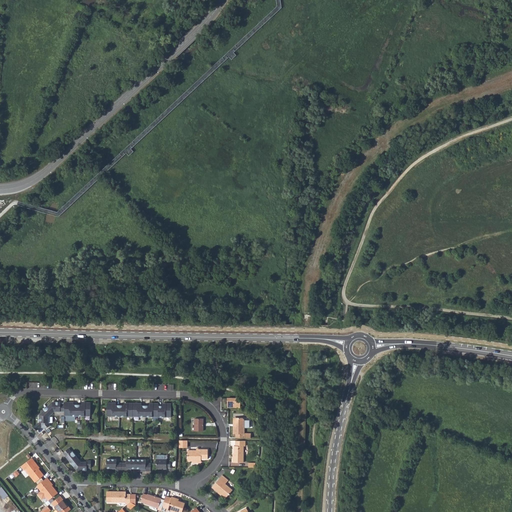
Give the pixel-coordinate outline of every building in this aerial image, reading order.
[(56,411),(66,411),(66,401),(51,401),(46,406),(53,414),(56,411)] [(79,415),(80,404),(75,404),(70,404),(70,401),(66,401),(66,411),(66,415),(79,415)] [(83,404),(80,404),(79,415),(92,415),(92,401),(86,401),(86,404),(83,404)] [(108,416),(121,416),(121,405),(117,404),(112,404),(112,402),(108,402),(108,416)] [(134,417),(134,402),(129,402),(129,405),(124,405),(121,405),(121,416),(134,417)] [(135,417),(146,417),(146,405),(142,405),(138,405),(138,402),(134,402),(134,417),(135,417)] [(159,417),(160,406),(160,402),(154,402),(154,405),(149,405),(146,405),(146,417),(159,417)] [(162,406),(160,406),(159,417),(172,417),(172,403),(167,403),(167,406),(162,406)] [(53,414),(46,406),(39,413),(39,421),(42,422),(41,426),(45,430),(53,423),(51,421),(51,416),(53,414)] [(192,430),(204,430),(204,418),(196,417),(196,426),(192,425),(192,430)] [(236,426),(234,426),(234,434),(236,434),(236,438),(251,438),(251,434),(245,434),(245,420),(244,418),(240,418),(240,419),(236,419),(236,426)] [(246,446),(246,442),(236,442),(236,446),(235,446),(234,455),(232,455),(232,462),(244,462),(244,446),(246,446)] [(73,464),(80,459),(73,451),(69,447),(63,452),(73,464)] [(189,450),(189,461),(192,461),(202,462),(203,460),(208,460),(209,451),(200,451),(200,449),(197,449),(197,450),(189,450)] [(39,465),(33,457),(22,465),(26,470),(27,469),(36,481),(45,475),(39,466),(39,465)] [(163,458),(156,458),(156,469),(166,469),(167,468),(170,468),(170,460),(167,460),(167,458),(163,458)] [(82,461),(80,459),(73,464),(77,469),(88,470),(88,468),(92,468),(92,460),(88,460),(88,461),(82,461)] [(122,471),(122,462),(117,462),(117,459),(107,459),(107,468),(113,468),(117,468),(117,471),(122,471)] [(136,468),(136,459),(127,459),(127,462),(122,462),(122,471),(126,471),(126,468),(131,468),(136,468)] [(146,471),(151,471),(151,463),(146,463),(146,460),(136,459),(136,468),(142,469),(146,469),(146,471)] [(228,481),(222,475),(211,487),(218,493),(219,491),(225,497),(232,490),(225,484),(228,481)] [(50,480),(48,477),(37,485),(48,500),(58,492),(49,481),(50,480)] [(2,486),(0,486),(0,493),(4,499),(9,495),(2,486)] [(126,492),(107,492),(107,503),(126,503),(127,505),(128,505),(131,503),(131,502),(131,494),(126,494),(126,492)] [(144,504),(159,509),(159,507),(161,499),(147,495),(147,496),(142,494),(140,502),(145,503),(144,504)] [(64,499),(61,495),(52,502),(59,511),(65,511),(71,508),(68,505),(67,505),(62,500),(64,499)] [(167,508),(167,510),(172,511),(181,511),(184,502),(175,499),(176,498),(172,496),(171,498),(166,496),(165,500),(163,507),(167,508)]
